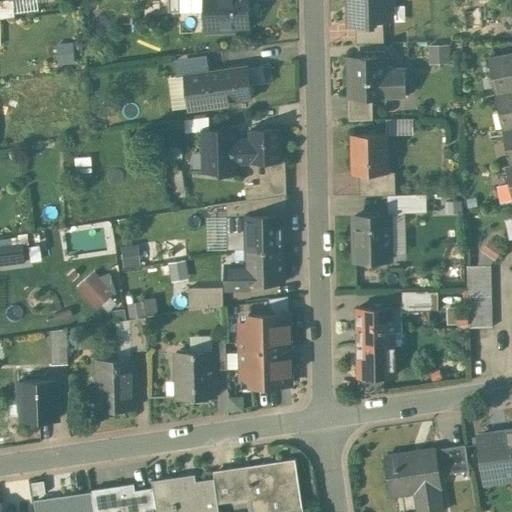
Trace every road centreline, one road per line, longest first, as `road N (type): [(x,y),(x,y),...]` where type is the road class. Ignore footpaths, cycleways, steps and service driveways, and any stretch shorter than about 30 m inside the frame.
road 1 (residential): [(311,0),(323,416)]
road 2 (residential): [(0,465),(323,416)]
road 3 (residential): [(323,416),(511,390)]
